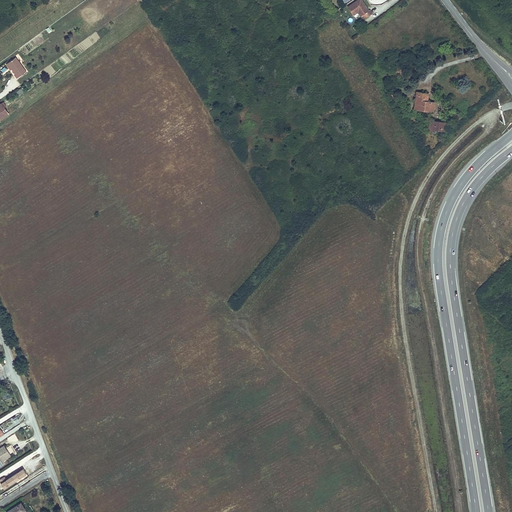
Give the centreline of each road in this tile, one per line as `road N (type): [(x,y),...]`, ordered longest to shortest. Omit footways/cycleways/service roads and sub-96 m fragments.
road 1 (secondary): [(511,134),(455,191),(439,237),(474,511)]
road 2 (secondary): [(488,511),(449,263),(464,200),(511,151)]
road 3 (unclassified): [(15,370),(67,511)]
